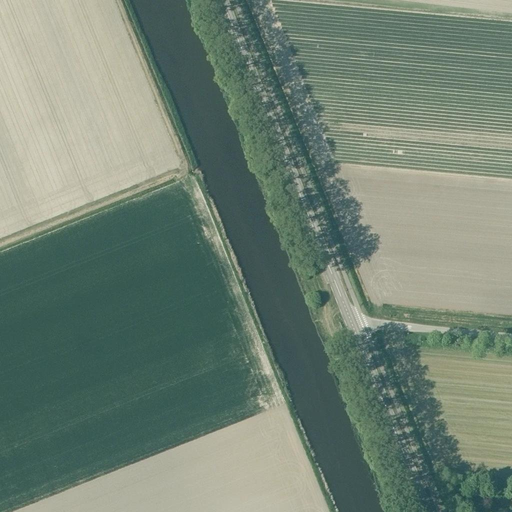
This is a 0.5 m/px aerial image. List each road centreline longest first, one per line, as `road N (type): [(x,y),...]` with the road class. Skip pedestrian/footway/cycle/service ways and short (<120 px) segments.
road 1 (tertiary): [(355,330),(222,0)]
road 2 (tertiary): [(427,511),(355,330)]
road 3 (unclassified): [(511,337),(376,324),(355,330)]
